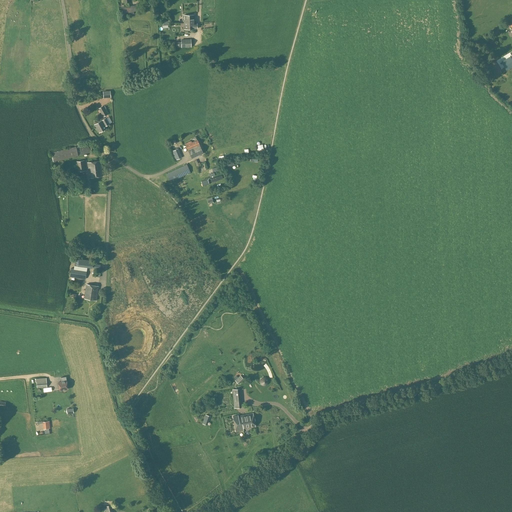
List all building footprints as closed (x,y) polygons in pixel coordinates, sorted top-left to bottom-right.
[(191,24),(194,23),(194,15),(184,16),(184,23),(188,23),(188,22),(191,22),(191,24)] [(507,70),(511,66),(511,58),(511,57),(502,62),(507,70)] [(103,117),(108,115),(103,106),(98,109),(103,117)] [(105,126),(109,124),(106,119),(95,125),(99,133),(106,129),(105,126)] [(192,158),(203,153),(197,141),(192,143),(191,142),(185,144),(192,158)] [(53,162),(78,156),(76,147),(51,153),(53,162)] [(175,161),(182,158),(178,149),(171,152),(175,161)] [(77,172),(86,171),(84,161),(64,164),(65,173),(77,172)] [(90,178),(103,176),(100,161),(87,163),(90,178)] [(170,182),(180,178),(190,173),(187,165),(166,174),(170,182)] [(213,168),(214,176),(209,177),(209,183),(223,182),(222,172),(219,172),(218,167),(213,168)] [(92,268),(93,261),(75,258),(74,266),(92,268)] [(69,277),(85,279),(87,271),(71,268),(69,277)] [(96,300),(98,287),(86,285),(84,298),(96,300)] [(235,380),(239,384),(244,379),(240,375),(235,380)] [(62,378),(63,382),(58,382),(59,391),(68,389),(67,381),(66,377),(62,378)] [(40,379),(37,379),(37,382),(36,382),(37,388),(47,387),(46,378),(40,379)] [(255,427),(253,413),(238,416),(238,415),(233,416),(236,432),(243,430),(243,429),(255,427)] [(202,423),(207,425),(210,416),(206,414),(202,423)]
